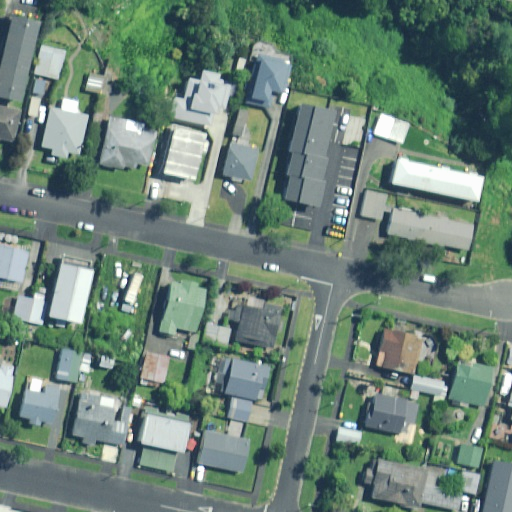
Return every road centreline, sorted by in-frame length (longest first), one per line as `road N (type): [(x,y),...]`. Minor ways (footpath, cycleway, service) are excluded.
road 1 (residential): [(0,198),(335,272)]
road 2 (residential): [(284,511),(335,272)]
road 3 (residential): [(0,470),(188,511)]
road 4 (residential): [(335,272),(510,300)]
